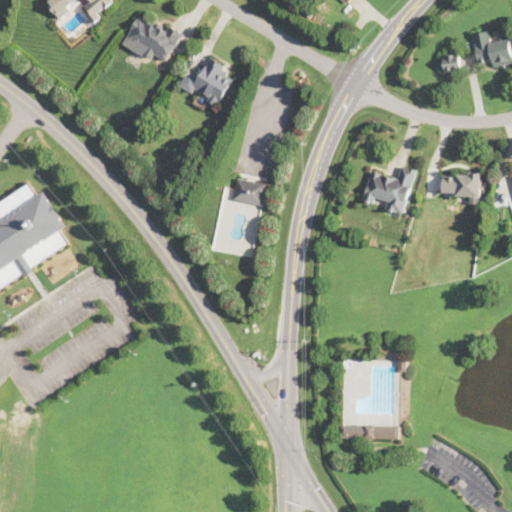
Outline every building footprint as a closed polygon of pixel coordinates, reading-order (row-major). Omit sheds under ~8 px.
[(52,0),(48,4),(61,18),(79,0),(92,0),(82,9),(94,22),(117,1),(116,0),(52,0)] [(123,43),(167,65),(182,34),(139,12),(123,43)] [(511,61),(511,32),(492,36),(491,30),(474,32),(480,66),(511,61)] [(445,71),(462,68),(460,52),(443,54),(445,71)] [(226,74),(230,66),(211,56),(201,75),(189,69),(181,85),(220,106),(234,78),(226,74)] [(405,212),(418,169),(401,163),(397,176),(372,169),(364,200),(405,212)] [(482,172),(444,172),(444,192),(471,192),(471,202),(482,202),(482,172)] [(261,205),(266,185),(238,178),(233,198),(261,205)] [(0,287),(72,246),(66,237),(62,229),(67,226),(46,190),(38,195),(32,184),(0,202),(0,287)] [(400,437),(400,424),(345,424),(345,438),(400,437)]
